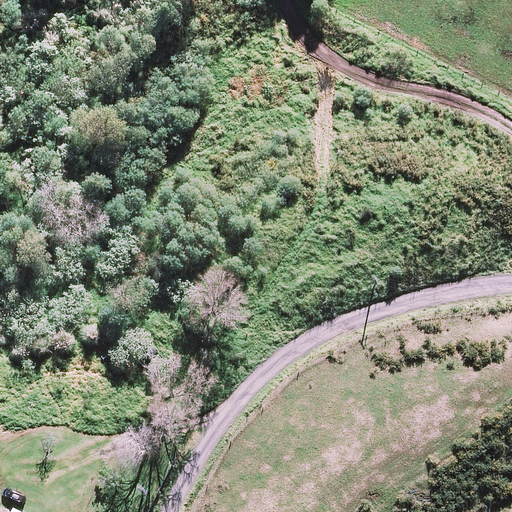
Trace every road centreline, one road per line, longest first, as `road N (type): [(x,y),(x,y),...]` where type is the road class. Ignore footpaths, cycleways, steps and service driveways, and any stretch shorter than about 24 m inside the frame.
road 1 (unclassified): [(167,511),(295,341),(455,288),(511,295)]
road 2 (track): [(511,142),(468,118),(364,97),(333,0)]
